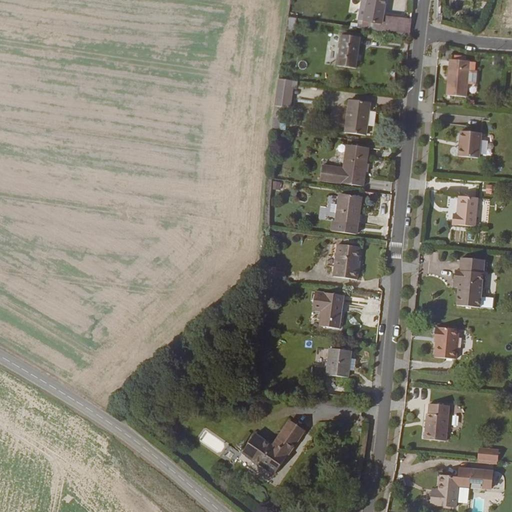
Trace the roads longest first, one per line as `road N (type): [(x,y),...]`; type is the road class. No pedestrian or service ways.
road 1 (residential): [(366,511),(381,447),(420,30)]
road 2 (tertiary): [(0,356),(126,434),(220,511)]
